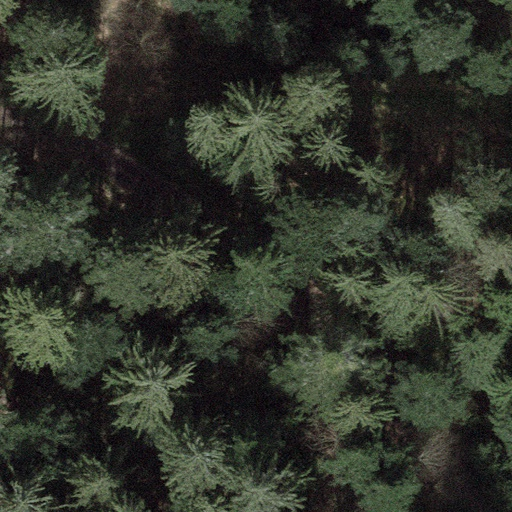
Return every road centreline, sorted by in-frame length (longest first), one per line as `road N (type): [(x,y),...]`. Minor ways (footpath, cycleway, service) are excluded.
road 1 (track): [(0,107),(96,134),(354,367),(477,511)]
road 2 (track): [(96,134),(346,89),(511,89)]
